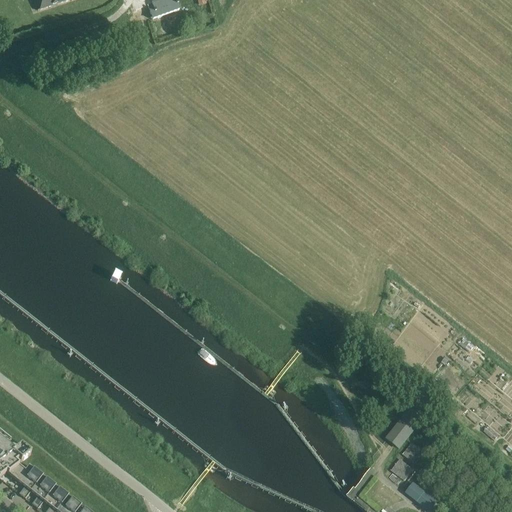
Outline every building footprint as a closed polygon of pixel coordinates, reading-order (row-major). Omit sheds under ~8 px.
[(33,0),(37,11),(70,0),(33,0)] [(175,0),(161,0),(147,5),(150,15),(153,20),(157,19),(179,11),(175,0)] [(387,440),(398,449),(422,419),(410,410),(387,440)] [(0,478),(6,473),(17,483),(26,472),(16,464),(19,462),(20,463),(31,455),(20,447),(0,431),(0,478)] [(402,455),(413,464),(422,452),(411,443),(402,455)] [(390,470),(404,481),(413,470),(399,459),(390,470)] [(29,468),(26,472),(17,483),(24,488),(19,495),(25,500),(30,493),(42,477),(29,468)] [(38,510),(43,503),(55,487),(42,477),(30,493),(37,498),(32,505),(38,510)] [(56,511),(68,497),(55,487),(43,503),(50,508),(46,511),(56,511)] [(76,511),(80,507),(68,497),(56,511),(76,511)]
